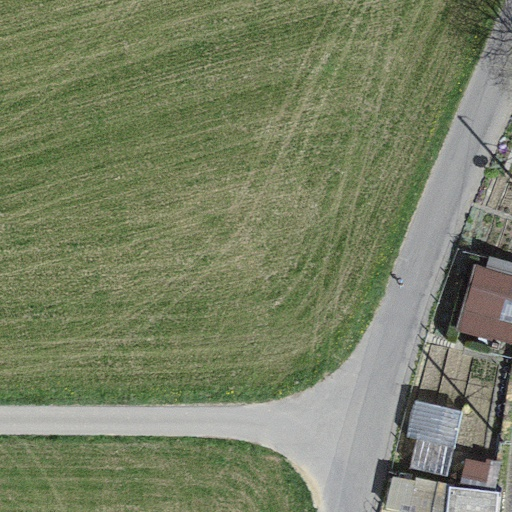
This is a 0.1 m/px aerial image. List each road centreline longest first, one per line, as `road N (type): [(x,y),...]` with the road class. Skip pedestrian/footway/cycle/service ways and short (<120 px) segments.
road 1 (unclassified): [(511,49),(356,423)]
road 2 (unclassified): [(356,423),(0,419)]
